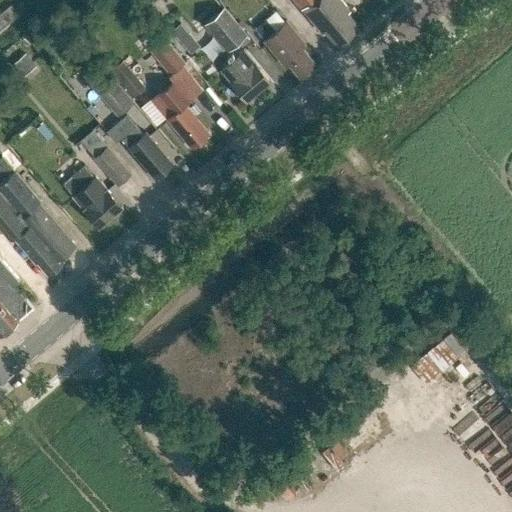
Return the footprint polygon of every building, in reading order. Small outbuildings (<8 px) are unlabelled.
[(326,30),(337,43),(360,24),(348,11),(350,9),(342,0),(295,0),(323,32),(326,30)] [(11,4),(0,12),(0,21),(3,25),(18,13),(11,4)] [(203,23),(227,50),(247,32),(223,5),(203,23)] [(290,62),(300,74),(315,62),(301,45),(305,42),(287,21),(284,23),(274,11),(254,28),(265,39),(286,65),(290,62)] [(181,22),(172,30),(180,40),(189,32),(181,22)] [(144,60),(160,80),(185,60),(166,36),(151,49),(154,52),(144,60)] [(34,66),(23,53),(11,64),(21,77),(34,66)] [(232,82),(247,99),(270,80),(250,54),(238,64),(226,74),(232,82)] [(137,75),(123,59),(113,67),(127,84),(137,75)] [(99,92),(118,114),(135,100),(115,78),(99,92)] [(184,102),(191,96),(176,78),(157,93),(173,112),(167,117),(178,130),(179,129),(192,145),(206,134),(196,121),(198,119),(184,102)] [(127,113),(107,129),(116,139),(121,135),(136,123),(127,113)] [(136,123),(121,135),(156,177),(173,163),(146,131),(144,133),(136,123)] [(92,129),(80,139),(95,156),(107,146),(92,129)] [(130,173),(107,146),(95,156),(93,157),(117,184),(130,173)] [(37,261),(47,273),(63,260),(60,256),(75,244),(38,202),(40,200),(15,170),(22,165),(8,149),(0,155),(0,219),(2,223),(0,224),(0,226),(10,239),(14,236),(36,263),(37,261)] [(76,201),(98,225),(121,205),(100,180),(76,201)] [(0,331),(16,318),(17,319),(17,318),(9,308),(24,295),(19,289),(18,278),(0,258),(0,331)] [(420,343),(437,364),(453,351),(436,331),(420,343)] [(411,386),(427,372),(409,352),(393,366),(411,386)] [(474,427),(455,444),(464,456),(484,438),(474,427)] [(349,438),(346,433),(332,444),(321,430),(308,440),(322,459),(349,438)] [(268,471),(291,488),(299,478),(276,461),(268,471)]
